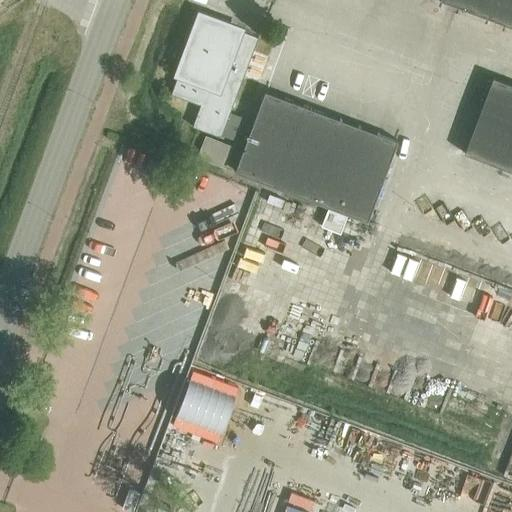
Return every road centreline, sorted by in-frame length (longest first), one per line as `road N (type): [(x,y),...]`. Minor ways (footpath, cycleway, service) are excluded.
road 1 (tertiary): [(0,297),(110,0)]
road 2 (unknown): [(429,180),(373,275),(369,313),(418,344),(511,380)]
